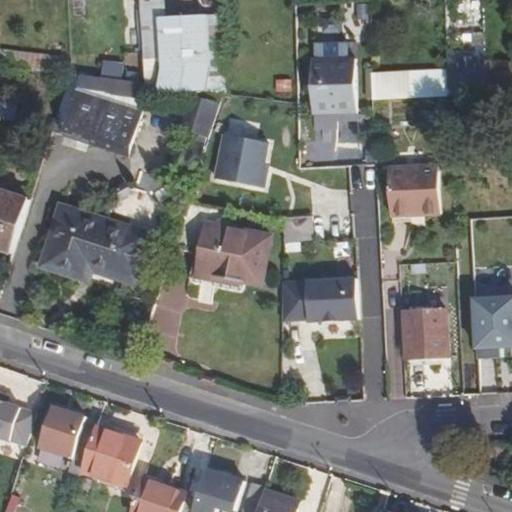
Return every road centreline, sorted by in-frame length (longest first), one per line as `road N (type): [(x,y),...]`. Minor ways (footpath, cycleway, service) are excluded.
road 1 (residential): [(386,467),(0,344)]
road 2 (residential): [(386,467),(411,425),(511,418)]
road 3 (residential): [(511,508),(386,467)]
